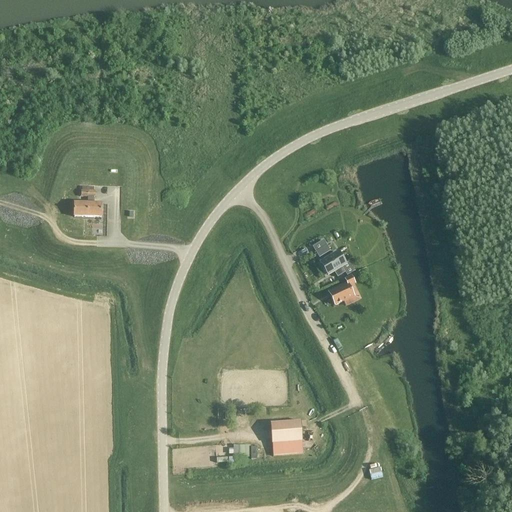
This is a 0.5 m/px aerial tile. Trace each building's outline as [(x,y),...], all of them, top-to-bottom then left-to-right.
[(82,188),(82,191),(82,197),(88,197),(88,204),(75,204),(74,217),(101,218),(102,205),(94,205),(94,197),(95,197),(95,192),(94,192),(94,188),(82,188)] [(323,241),(313,248),(317,254),(320,252),(323,256),(330,252),(323,241)] [(341,267),(345,265),(338,253),(321,264),(328,275),(334,272),(337,278),(345,273),(341,267)] [(347,284),(329,292),(335,306),(343,302),(353,297),(349,287),(354,285),(355,284),(352,277),(345,280),(347,284)] [(272,445),(302,442),(301,422),(270,424),(272,445)]
